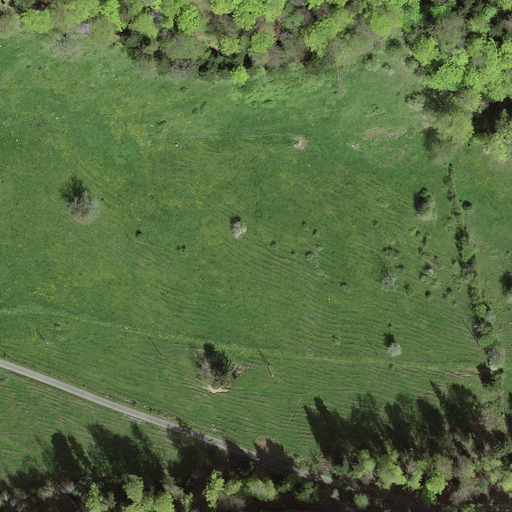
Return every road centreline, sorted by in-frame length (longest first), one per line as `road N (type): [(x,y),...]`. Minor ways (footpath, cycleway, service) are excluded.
road 1 (track): [(0,310),(61,310),(247,349),(511,367)]
road 2 (unclassified): [(433,508),(259,462),(0,364)]
road 3 (unclassified): [(433,508),(229,511)]
